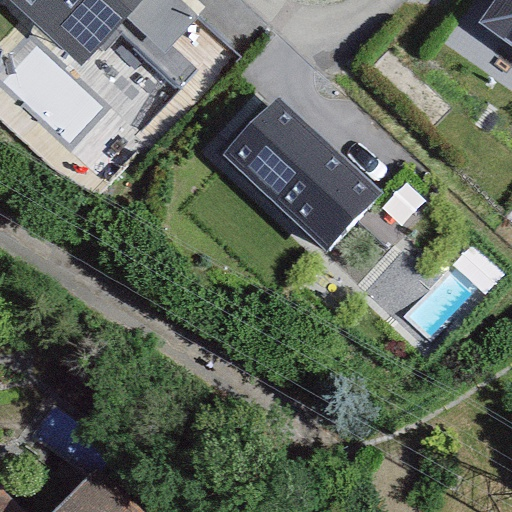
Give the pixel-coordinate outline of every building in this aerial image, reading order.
[(5,0),(82,68),(143,0),(5,0)] [(511,0),(493,0),(479,21),(511,44),(511,0)] [(223,152),(327,249),(382,192),(278,94),(223,152)] [(383,206),(403,226),(426,202),(406,183),(383,206)] [(73,511),(21,511),(0,492),(0,511),(130,511),(100,484),(73,511)]
